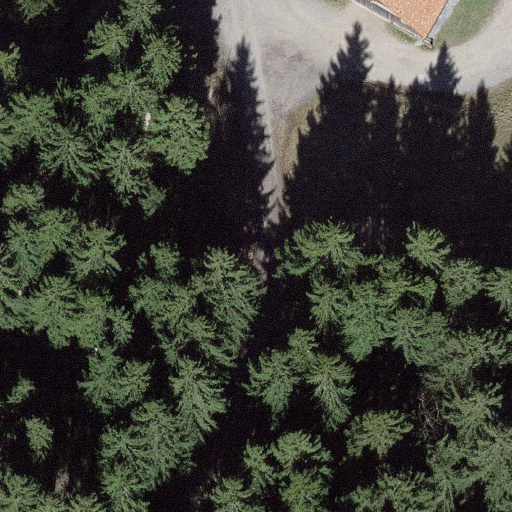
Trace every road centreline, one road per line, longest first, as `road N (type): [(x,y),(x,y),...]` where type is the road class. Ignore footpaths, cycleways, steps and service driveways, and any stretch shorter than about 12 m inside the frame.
road 1 (track): [(252,16),(259,178),(248,380)]
road 2 (track): [(511,64),(425,87),(252,16)]
road 3 (track): [(248,380),(122,511)]
